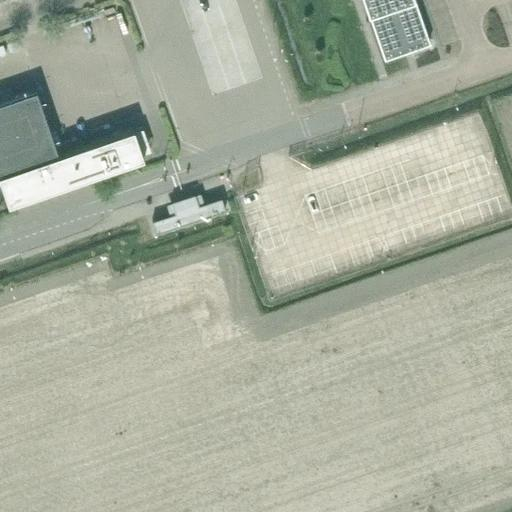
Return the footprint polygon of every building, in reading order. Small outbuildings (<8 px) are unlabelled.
[(364,0),(386,60),(431,44),(415,0),(364,0)] [(0,167),(56,148),(36,90),(0,102),(0,167)] [(88,149),(161,132),(158,119),(85,136),(88,149)] [(13,198),(91,171),(82,145),(4,172),(13,198)] [(387,154),(344,166),(348,178),(360,174),(363,184),(393,175),(387,154)] [(195,193),(171,201),(172,203),(167,204),(170,214),(152,220),(156,232),(226,209),(222,197),(204,203),(200,193),(196,195),(195,193)]
